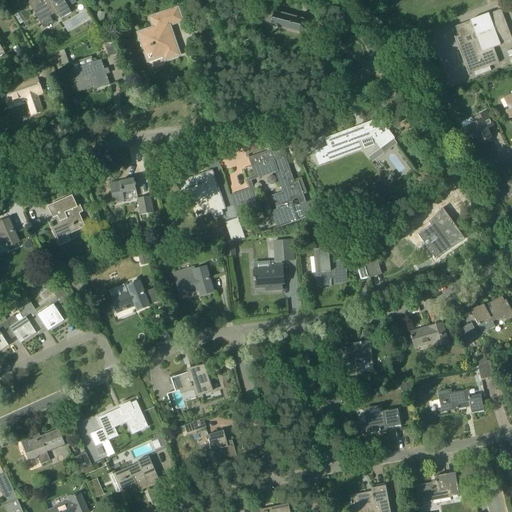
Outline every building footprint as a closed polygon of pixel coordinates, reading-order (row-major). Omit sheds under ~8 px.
[(28,0),(44,28),(53,22),(50,16),(56,12),(60,19),(71,13),(68,7),(76,2),(75,0),(28,0)] [(165,60),(179,55),(177,48),(174,49),(172,44),(175,43),(169,25),(182,21),(177,8),(150,18),(153,28),(138,33),(145,55),(152,53),(154,59),(163,56),(165,60)] [(97,11),(95,21),(103,22),(105,13),(97,11)] [(307,24),(302,20),(274,12),(270,25),(299,33),(305,31),(307,24)] [(491,20),(488,13),(470,20),(470,21),(455,27),(462,45),(458,46),(458,45),(457,46),(468,75),(469,75),(469,74),(499,63),(493,48),(500,45),(499,41),(508,37),(500,17),(491,20)] [(115,43),(113,44),(105,47),(109,57),(119,54),(115,43)] [(64,50),(58,52),(54,54),(59,66),(69,63),(64,50)] [(101,60),(93,63),(92,60),(86,62),(85,58),(72,63),(74,70),(73,70),(78,83),(75,83),(78,91),(92,86),(94,91),(94,90),(109,85),(109,86),(110,85),(101,60)] [(46,68),(38,70),(43,84),(51,82),(46,68)] [(42,93),(38,80),(37,77),(1,89),(2,92),(0,92),(0,101),(1,102),(4,102),(6,101),(6,102),(26,95),(33,115),(42,112),(36,95),(42,93)] [(511,91),(510,92),(511,94),(503,98),(509,110),(505,111),(509,119),(511,117),(511,91)] [(470,134),(473,141),(475,145),(491,138),(487,129),(493,126),(487,112),(480,115),(473,118),(475,123),(463,129),(467,136),(470,134)] [(393,138),(379,120),(373,124),(372,122),(326,139),(329,147),(315,152),(319,164),(333,158),(361,148),(359,142),(372,138),(380,148),(393,138)] [(301,178),(293,181),(281,147),(248,158),(251,166),(255,165),(259,178),(277,172),(284,192),(272,196),(276,208),(277,209),(271,211),(277,228),(281,227),(294,222),(299,221),(298,218),(316,212),(312,201),(306,203),(301,188),(304,186),(301,178)] [(222,214),(221,210),(225,208),(212,171),(179,182),(182,191),(185,189),(189,202),(207,196),(215,217),(222,214)] [(113,203),(124,201),(137,199),(140,215),(155,212),(152,196),(137,199),(136,191),(135,186),(136,186),(135,183),(134,183),(134,179),(120,181),(120,184),(110,186),(110,183),(109,183),(113,203)] [(371,184),(374,194),(381,191),(378,182),(371,184)] [(260,208),(253,188),(230,196),(237,216),(260,208)] [(86,227),(77,207),(72,195),(47,206),(52,218),(54,217),(55,221),(50,224),(59,246),(70,242),(68,235),(86,227)] [(211,212),(210,205),(203,206),(204,213),(211,212)] [(434,216),(429,222),(432,225),(418,235),(436,259),(463,239),(445,215),(440,219),(436,215),(434,216)] [(238,218),(225,223),(231,240),(245,238),(238,218)] [(0,245),(5,243),(7,247),(18,242),(8,220),(0,223),(0,245)] [(113,228),(106,229),(109,238),(116,237),(113,228)] [(273,241),(274,263),(294,261),(293,239),(273,241)] [(233,241),(225,242),(227,256),(235,255),(233,241)] [(343,272),(347,272),(346,261),(333,263),(331,248),(314,250),(317,275),(320,275),(321,284),(330,283),(330,286),(332,286),(332,285),(344,283),(343,272)] [(149,263),(145,251),(135,254),(136,258),(138,257),(141,265),(149,263)] [(282,290),(281,280),(280,265),(270,266),(269,261),(253,262),(253,270),(254,270),(256,288),(265,288),(265,291),(282,290)] [(175,276),(176,280),(180,295),(187,293),(187,294),(191,293),(191,292),(194,291),(199,289),(201,295),(202,295),(201,293),(211,290),(212,292),(213,292),(205,268),(175,276)] [(111,298),(117,312),(123,310),(127,309),(127,308),(130,307),(130,306),(135,304),(137,310),(138,310),(137,308),(147,304),(148,306),(149,306),(139,282),(128,286),(130,291),(111,298)] [(54,294),(56,296),(36,310),(39,315),(38,315),(46,327),(47,329),(51,327),(54,325),(62,319),(60,315),(70,308),(66,301),(70,299),(63,289),(54,294)] [(10,328),(14,334),(20,342),(23,339),(24,340),(26,338),(26,337),(35,332),(32,328),(36,325),(39,331),(46,327),(38,315),(39,315),(36,310),(35,308),(27,297),(20,302),(27,313),(22,316),(24,319),(18,323),(14,316),(13,317),(12,316),(7,319),(8,320),(6,321),(11,327),(10,328)] [(470,311),(477,324),(482,334),(495,327),(493,322),(504,316),(506,321),(509,319),(509,320),(511,318),(511,310),(506,300),(504,301),(502,297),(494,301),(494,302),(495,301),(497,304),(486,310),(484,305),(470,311)] [(0,349),(7,344),(4,340),(14,334),(10,328),(11,327),(6,321),(5,319),(0,322),(0,349)] [(411,336),(410,337),(411,339),(412,339),(414,348),(436,342),(437,346),(447,343),(441,323),(427,328),(427,330),(420,333),(419,330),(410,333),(411,336)] [(461,327),(466,340),(478,336),(473,323),(461,327)] [(358,372),(362,372),(374,370),(369,340),(354,343),(354,346),(337,348),(338,353),(333,354),(334,364),(340,363),(341,370),(350,368),(349,362),(356,361),(358,372)] [(405,355),(398,355),(401,377),(407,376),(405,355)] [(478,366),(481,380),(494,376),(488,361),(487,361),(478,366)] [(177,391),(179,390),(181,395),(193,390),(196,398),(213,392),(212,390),(213,389),(212,389),(204,366),(169,379),(172,379),(177,391)] [(410,382),(399,384),(401,392),(411,389),(410,382)] [(345,396),(343,388),(329,390),(331,399),(332,405),(346,402),(345,396)] [(437,392),(437,394),(439,404),(443,403),(443,404),(446,403),(447,411),(446,411),(458,409),(470,406),(471,414),(484,411),(481,395),(468,397),(467,390),(451,393),(451,390),(437,392)] [(148,427),(140,410),(136,401),(131,403),(130,402),(122,405),(124,410),(108,417),(106,414),(98,418),(107,438),(115,434),(113,428),(126,422),(132,435),(148,427)] [(365,417),(366,423),(361,424),(363,434),(379,431),(379,432),(381,432),(380,429),(401,426),(398,410),(382,412),(383,414),(365,417)] [(206,428),(203,419),(185,426),(187,434),(206,428)] [(50,461),(47,453),(47,451),(65,444),(59,429),(29,441),(29,439),(21,442),(28,461),(38,457),(41,464),(50,461)] [(212,452),(210,452),(214,467),(222,465),(222,463),(237,458),(237,457),(237,458),(233,444),(232,444),(233,445),(227,446),(226,443),(227,442),(223,431),(207,436),(212,452)] [(163,432),(150,438),(157,453),(168,447),(163,432)] [(115,454),(108,441),(102,443),(109,457),(115,454)] [(81,470),(82,469),(89,466),(91,465),(85,453),(75,457),(81,470)] [(138,463),(110,476),(114,485),(122,482),(126,490),(126,489),(146,481),(149,487),(160,483),(148,456),(137,461),(138,463)] [(91,466),(81,470),(84,476),(94,472),(91,466)] [(81,470),(74,473),(76,478),(83,475),(81,470)] [(17,499),(11,486),(5,473),(0,475),(0,490),(6,504),(17,499)] [(455,473),(454,473),(436,476),(436,480),(435,481),(435,482),(415,486),(417,497),(424,496),(426,502),(432,501),(432,502),(451,498),(451,497),(459,495),(458,490),(455,473)] [(389,511),(385,486),(371,489),(371,492),(364,494),(364,493),(350,496),(351,501),(350,501),(350,504),(351,504),(352,511),(389,511)] [(48,511),(87,511),(80,494),(67,499),(68,502),(55,508),(48,511)] [(22,511),(17,500),(3,506),(6,511),(22,511)]
